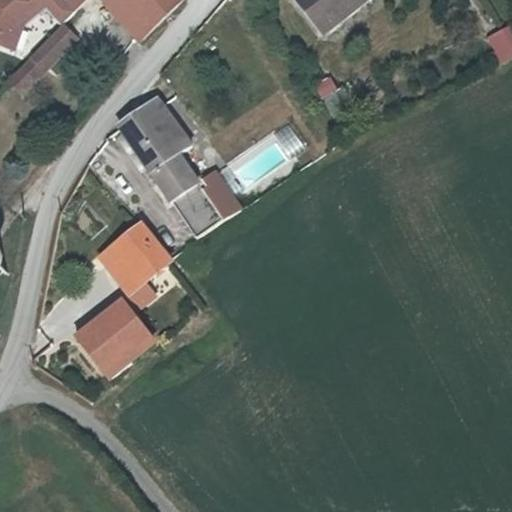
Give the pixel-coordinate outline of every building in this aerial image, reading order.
[(109,0),(141,37),(154,25),(132,0),(109,0)] [(132,0),(154,25),(176,0),(132,0)] [(300,0),(312,15),(334,0),(300,0)] [(356,0),(334,0),(312,15),(323,28),(356,0)] [(66,17),(34,49),(49,64),(80,33),(66,17)] [(511,31),(489,43),(500,67),(511,61),(511,31)] [(26,88),(49,64),(34,49),(25,58),(12,74),(26,88)] [(309,88),(332,117),(350,103),(327,74),(309,88)] [(122,124),(201,237),(246,208),(219,168),(203,180),(182,151),(195,142),(160,95),(122,124)] [(292,121),(279,126),(290,155),(303,150),(292,121)] [(169,256),(140,217),(101,255),(129,288),(140,279),(169,256)] [(129,288),(118,298),(128,310),(150,292),(140,279),(129,288)] [(126,307),(118,298),(106,308),(113,317),(126,307)] [(118,342),(96,359),(113,380),(134,362),(132,358),(154,340),(126,307),(113,317),(106,308),(97,316),(118,342)] [(97,316),(75,334),(96,359),(118,342),(97,316)]
